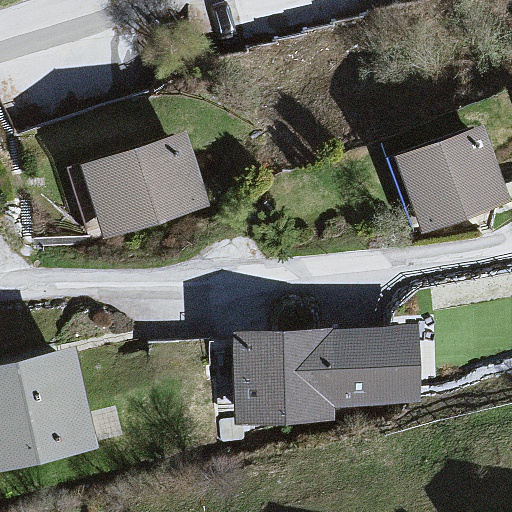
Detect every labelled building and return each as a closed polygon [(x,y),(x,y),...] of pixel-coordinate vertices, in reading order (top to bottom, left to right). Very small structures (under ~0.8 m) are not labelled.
[(378,111),(391,147),(486,114),(473,78),(378,111)] [(477,123),(387,156),(418,238),(508,205),(477,123)] [(179,131),(66,172),(96,253),(208,212),(179,131)] [(330,327),(225,335),(233,432),(338,423),(330,327)] [(68,347),(0,364),(0,470),(95,445),(68,347)]
